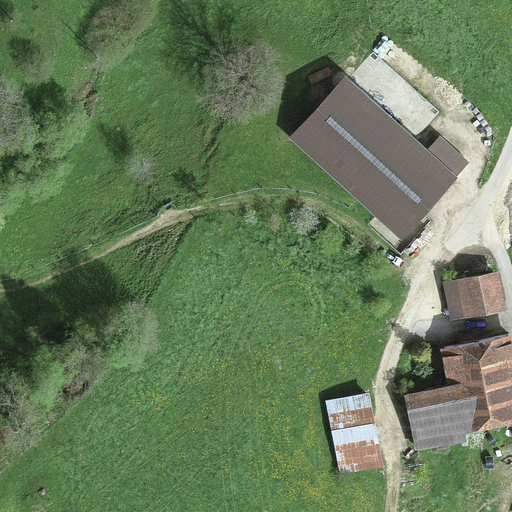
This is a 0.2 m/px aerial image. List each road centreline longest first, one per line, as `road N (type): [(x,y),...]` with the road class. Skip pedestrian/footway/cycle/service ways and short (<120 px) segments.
road 1 (track): [(426,290),(367,243),(295,205),(223,211),(151,231),(0,291)]
road 2 (track): [(393,511),(398,472),(388,386),(397,349),(437,267),(485,217),(511,157)]
